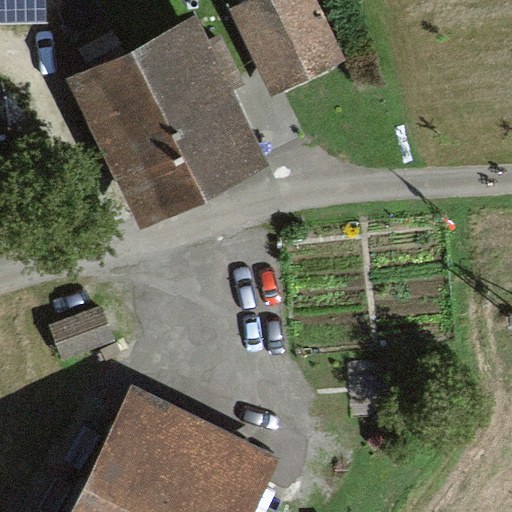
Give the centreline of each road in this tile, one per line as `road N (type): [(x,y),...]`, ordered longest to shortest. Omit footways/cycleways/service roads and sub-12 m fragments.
road 1 (track): [(511,177),(294,195),(0,274)]
road 2 (track): [(0,81),(32,98),(69,151),(113,244)]
